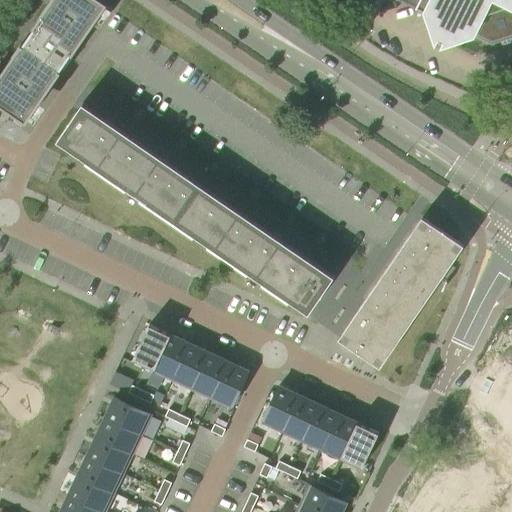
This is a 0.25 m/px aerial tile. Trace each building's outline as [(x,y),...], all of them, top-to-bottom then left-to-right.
[(49,0),(0,72),(0,100),(27,119),(109,1),(107,0),(49,0)] [(511,0),(401,0),(402,0),(425,11),(436,44),(438,40),(442,42),(440,46),(473,35),(491,44),(501,41),(502,43),(511,40),(510,38),(511,37),(511,0)] [(56,140),(264,283),(308,314),(334,275),(293,248),(82,103),(56,140)] [(374,286),(338,338),(377,365),(380,367),(464,245),(422,216),(420,218),(374,286)] [(151,372),(169,334),(148,324),(131,362),(151,372)] [(151,372),(171,381),(188,343),(169,334),(151,372)] [(171,381),(190,390),(208,352),(188,343),(171,381)] [(227,361),(208,352),(190,390),(210,399),(227,361)] [(227,361),(210,399),(230,409),(248,371),(246,370),(227,361)] [(511,377),(444,511),(496,511),(511,481),(511,377)] [(128,393),(139,398),(142,390),(131,385),(128,393)] [(261,423),(281,433),(299,395),(278,385),(261,423)] [(153,395),(142,390),(139,398),(150,403),(153,395)] [(281,433),(301,442),(318,404),(317,404),(299,395),(281,433)] [(114,397),(105,417),(142,435),(152,414),(114,397)] [(338,413),(318,404),(301,442),(320,451),(338,413)] [(165,416),(176,421),(179,414),(168,409),(165,416)] [(340,460),(357,423),(338,413),(320,451),(340,460)] [(190,419),(179,414),(176,421),(186,426),(190,419)] [(95,437),(133,454),(142,435),(105,417),(95,437)] [(357,423),(340,460),(360,470),(378,432),(357,423)] [(210,431),(222,436),(225,429),(214,424),(210,431)] [(86,456),(124,474),(133,454),(95,437),(86,456)] [(258,444),(247,439),(243,447),(254,452),(258,444)] [(182,440),(177,451),(184,454),(189,443),(182,440)] [(179,465),(184,454),(177,451),(172,462),(179,465)] [(86,456),(77,476),(115,493),(124,474),(86,456)] [(275,468),(286,473),(289,466),(278,461),(275,468)] [(266,478),(271,467),(264,463),(259,474),(266,478)] [(289,466),(286,473),(297,478),(300,471),(289,466)] [(317,481),(327,486),(331,479),(320,474),(317,481)] [(103,511),(105,511),(115,493),(77,476),(68,495),(103,511)] [(164,479),(159,490),(166,494),(171,483),(164,479)] [(342,484),(331,479),(327,486),(338,492),(342,484)] [(298,504),(314,511),(340,511),(345,502),(308,484),(298,504)] [(166,494),(159,490),(153,501),(161,505),(166,494)] [(250,492),(245,503),(253,507),(258,496),(250,492)] [(103,511),(68,495),(59,511),(103,511)] [(250,511),(253,507),(245,503),(241,511),(250,511)]
